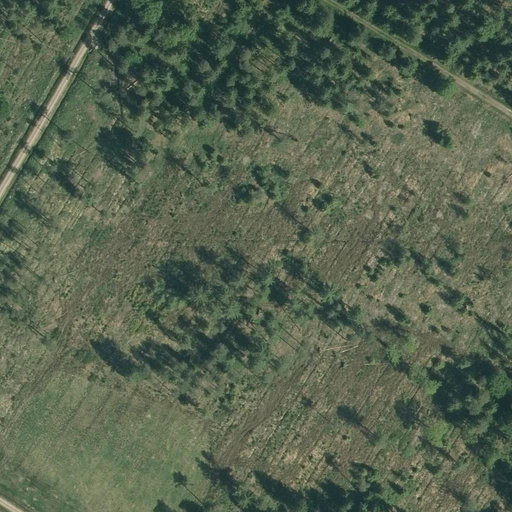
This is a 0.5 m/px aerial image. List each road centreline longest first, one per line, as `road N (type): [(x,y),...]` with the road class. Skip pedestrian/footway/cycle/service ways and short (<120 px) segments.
road 1 (track): [(113,0),(0,192)]
road 2 (track): [(511,116),(325,0)]
